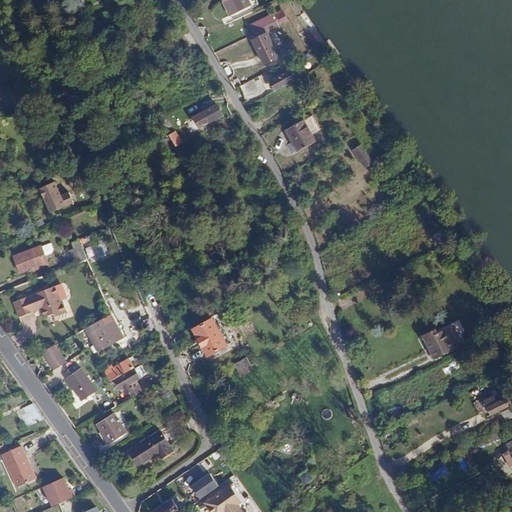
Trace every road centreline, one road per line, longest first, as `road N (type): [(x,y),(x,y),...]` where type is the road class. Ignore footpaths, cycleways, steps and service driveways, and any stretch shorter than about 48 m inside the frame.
road 1 (residential): [(410,511),(380,456),(306,225),(176,0)]
road 2 (residential): [(125,511),(204,451),(208,432),(168,339)]
road 3 (tertiary): [(0,337),(121,511)]
